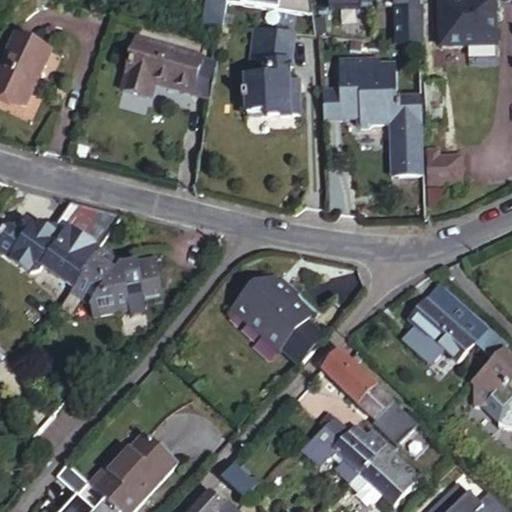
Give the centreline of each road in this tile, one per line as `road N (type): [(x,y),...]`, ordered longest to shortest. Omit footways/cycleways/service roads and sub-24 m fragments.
road 1 (residential): [(253,229),(19,511)]
road 2 (residential): [(181,511),(382,286),(394,248)]
road 3 (residential): [(0,163),(253,229)]
road 4 (unknown): [(504,0),(507,156)]
road 5 (residential): [(253,229),(394,248)]
road 6 (residential): [(394,248),(459,238),(511,215)]
